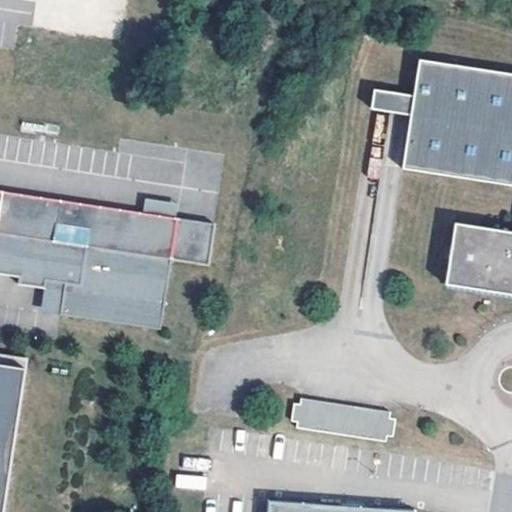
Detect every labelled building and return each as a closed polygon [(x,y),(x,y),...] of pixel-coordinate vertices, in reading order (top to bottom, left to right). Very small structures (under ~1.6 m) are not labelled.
[(376,90),(372,110),(412,116),(404,171),(511,185),(511,200),(510,201),(504,231),(449,222),(437,283),(511,293),(511,72),(423,60),(417,97),(376,90)] [(363,165),(404,171),(412,116),(372,110),(363,165)] [(0,278),(20,281),(18,289),(45,293),(63,295),(62,304),(59,319),(160,334),(176,221),(144,216),(0,194),(0,278)] [(144,216),(176,221),(179,206),(146,201),(144,216)] [(63,295),(45,293),(41,316),(59,319),(62,304),(63,295)] [(0,369),(26,374),(27,363),(0,358),(0,369)] [(0,511),(4,511),(26,374),(0,369),(0,511)] [(289,442),(375,455),(376,445),(384,447),(386,431),(378,431),(378,426),(293,412),(292,419),(284,418),(282,432),(290,434),(289,442)] [(176,474),(176,487),(205,488),(206,476),(176,474)]
